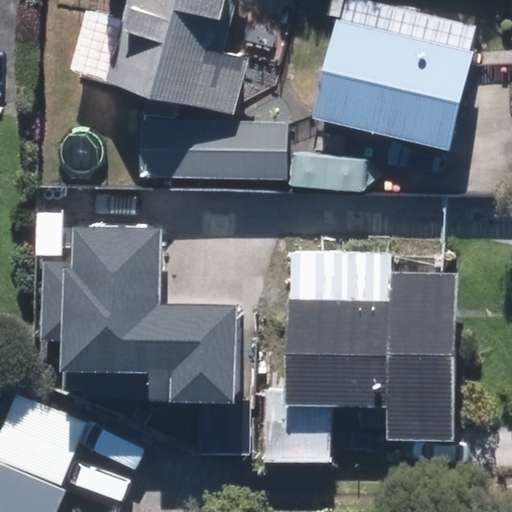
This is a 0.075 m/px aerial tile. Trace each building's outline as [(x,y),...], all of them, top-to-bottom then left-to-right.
[(148,76),(147,157),(289,158),(289,96),(275,96),(275,50),(237,50),(237,0),(135,0),(135,14),(171,14),(171,25),(116,25),(116,75),(148,76)] [(345,9),(325,95),(459,126),(478,39),(345,9)] [(33,189),(0,186),(0,237),(28,240),(33,189)] [(338,376),(395,376),(394,416),(459,418),(463,293),(440,291),(423,272),(399,230),(295,231),(296,445),(338,445),(338,376)] [(0,511),(53,511),(95,407),(26,380),(0,447),(0,511)]
